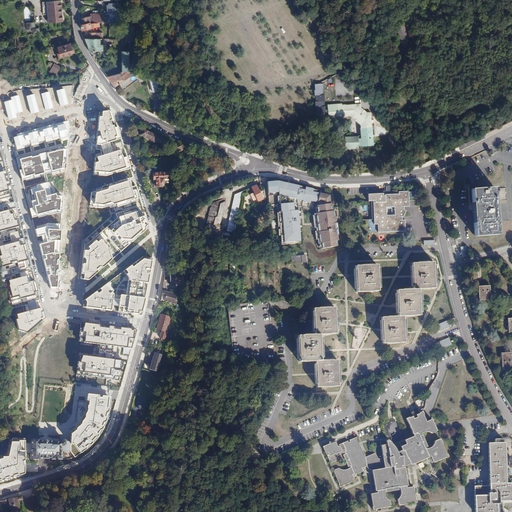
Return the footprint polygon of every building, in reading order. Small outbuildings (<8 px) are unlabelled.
[(61,0),(57,0),(47,2),(49,14),(50,22),(64,20),(61,12),(60,12),(60,8),(61,8),(61,0)] [(102,0),(102,1),(100,1),(100,7),(102,6),(102,11),(100,11),(101,14),(101,24),(116,22),(115,4),(112,4),(112,0),(102,0)] [(79,19),(80,25),(98,24),(101,24),(101,14),(93,14),(93,18),(91,19),(79,19)] [(131,25),(123,25),(123,40),(132,40),(131,25)] [(89,39),(84,39),(89,52),(103,50),(102,44),(98,44),(98,39),(89,39)] [(70,43),(58,47),(61,56),(73,52),(70,43)] [(54,63),(50,72),(57,76),(61,67),(54,63)] [(119,74),(108,77),(116,87),(124,80),(119,74)] [(157,79),(150,80),(151,92),(158,92),(157,79)] [(328,110),(328,108),(326,108),(325,105),(324,105),(324,99),(325,99),(325,94),(324,94),(323,88),(324,88),(324,81),(315,82),(315,88),(314,88),(315,94),(316,93),(316,99),(315,99),(316,105),(317,111),(316,111),(316,116),(323,116),(322,110),(328,110)] [(64,89),(55,91),(60,106),(68,104),(64,89)] [(49,92),(41,94),(45,110),(53,107),(49,92)] [(34,94),(26,96),(31,114),(39,112),(34,94)] [(18,95),(10,98),(11,100),(15,113),(23,111),(18,95)] [(11,100),(4,102),(9,120),(16,118),(15,113),(11,100)] [(352,118),(355,120),(358,120),(360,121),(360,126),(359,127),(360,135),(360,145),(372,144),(370,111),(366,111),(361,106),(361,102),(342,103),(341,102),(328,103),(328,108),(328,110),(329,115),(347,114),(351,113),(352,115),(352,118)] [(111,111),(99,113),(95,149),(101,150),(101,154),(95,156),(93,175),(107,177),(130,169),(113,114),(111,111)] [(64,124),(13,137),(16,150),(67,136),(64,124)] [(167,142),(141,131),(138,137),(161,146),(162,144),(165,145),(167,142)] [(358,145),(360,145),(360,135),(344,136),(345,148),(358,147),(358,145)] [(59,149),(19,160),(24,179),(61,169),(64,169),(66,150),(59,149)] [(4,171),(0,172),(0,192),(10,190),(4,171)] [(156,180),(156,186),(164,185),(164,180),(167,179),(167,173),(152,173),(152,180),(156,180)] [(118,218),(84,248),(80,279),(87,280),(148,228),(133,178),(102,186),(100,189),(91,192),(89,204),(94,208),(103,210),(114,206),(118,218)] [(279,179),(269,179),(269,197),(276,196),(276,198),(279,198),(280,213),(279,213),(281,243),(301,241),(298,211),(294,211),(294,204),(295,200),(300,201),(300,202),(305,204),(306,202),(317,205),(318,213),(316,213),(320,243),(323,242),(324,247),(338,245),(337,237),(339,237),(337,221),(338,220),(337,216),(336,216),(335,210),(334,210),(332,195),(314,190),(315,187),(308,186),(307,186),(301,185),(301,184),(279,179)] [(47,183),(36,185),(37,188),(28,190),(33,208),(29,209),(31,216),(53,211),(61,211),(61,197),(55,197),(55,193),(50,195),(47,183)] [(251,188),(258,201),(263,198),(256,185),(251,188)] [(495,188),(471,189),(475,236),(498,234),(495,188)] [(226,231),(238,233),(239,230),(235,229),(242,192),(234,195),(226,231)] [(402,207),(407,207),(406,192),(396,192),(395,195),(382,195),(382,196),(381,196),(380,194),(365,195),(366,202),(373,202),(374,225),(378,225),(378,233),(405,231),(404,220),(402,220),(401,217),(403,217),(404,211),(402,210),(402,207)] [(224,199),(213,202),(210,209),(206,224),(213,225),(221,223),(225,202),(224,199)] [(7,210),(0,212),(0,231),(17,227),(16,220),(13,221),(12,214),(9,215),(7,210)] [(45,227),(34,230),(36,237),(40,236),(42,244),(38,245),(50,287),(56,288),(60,228),(45,227)] [(18,242),(0,246),(0,252),(1,256),(0,256),(0,262),(1,267),(28,260),(24,245),(19,246),(18,242)] [(306,262),(305,255),(291,257),(292,264),(306,262)] [(85,299),(83,301),(82,307),(140,315),(144,298),(151,259),(142,257),(85,299)] [(382,330),(382,343),(387,343),(399,343),(400,342),(404,342),(403,317),(414,316),(414,315),(419,315),(418,289),(429,289),(429,288),(434,288),(433,262),(411,263),(412,276),(412,289),(401,290),(400,290),(396,290),(397,304),(397,316),(386,317),(381,317),(382,330)] [(355,275),(356,292),(361,292),(361,293),(372,292),(372,291),(377,291),(377,278),(376,265),(354,267),(355,275)] [(26,276),(8,280),(13,300),(37,294),(34,281),(28,283),(26,276)] [(490,285),(478,286),(480,300),(491,299),(490,285)] [(162,301),(175,304),(176,300),(175,300),(177,294),(173,293),(163,291),(162,301)] [(40,308),(16,314),(17,319),(15,319),(18,330),(27,333),(43,318),(40,308)] [(312,362),(315,362),(317,387),(322,387),(323,388),(334,387),(338,386),(337,360),(320,361),(320,351),(319,335),(331,335),(331,334),(335,334),(335,323),(335,308),(329,308),(318,308),(318,309),(313,309),(314,335),(303,335),(303,336),(298,336),(299,362),(303,362),(304,362),(312,362)] [(159,334),(165,335),(171,315),(161,313),(157,327),(160,328),(159,334)] [(437,324),(440,330),(449,326),(447,320),(437,324)] [(133,329),(81,324),(79,342),(126,348),(127,338),(132,338),(133,329)] [(439,349),(450,344),(448,337),(436,342),(439,349)] [(511,351),(500,352),(502,371),(511,369),(511,351)] [(161,354),(154,352),(149,369),(156,372),(161,354)] [(125,362),(80,356),(77,375),(117,381),(118,378),(121,379),(125,362)] [(49,361),(41,361),(41,405),(50,405),(49,361)] [(114,395),(88,394),(87,406),(85,415),(80,424),(73,431),(73,439),(73,444),(77,444),(82,452),(95,443),(104,428),(112,412),(114,395)] [(325,449),(331,462),(332,462),(336,461),(337,456),(340,454),(343,453),(346,453),(346,454),(344,455),(349,466),(351,465),(352,467),(349,469),(346,470),(343,470),(339,468),(336,469),(335,472),(340,484),(339,484),(340,488),(344,486),(343,485),(355,481),(353,475),(354,474),(355,475),(364,471),(363,468),(367,466),(369,469),(373,470),(376,492),(377,491),(377,493),(371,494),(373,507),(372,507),(373,510),(376,510),(376,509),(390,507),(390,506),(390,502),(387,500),(385,497),(384,495),(384,492),(385,490),(387,490),(387,492),(398,491),(398,488),(400,488),(401,490),(401,493),(401,497),(398,501),(398,504),(400,505),(413,503),(414,504),(417,504),(417,500),(416,500),(414,488),(408,489),(407,487),(408,487),(406,469),(405,469),(404,468),(411,465),(412,466),(431,458),(434,464),(446,459),(449,458),(448,455),(447,456),(441,442),(439,440),(435,442),(435,445),(433,447),(430,449),(426,450),(426,449),(427,448),(423,437),(421,438),(420,437),(422,435),(425,433),(427,433),(427,432),(429,431),(428,428),(427,428),(426,428),(425,428),(427,426),(427,425),(427,423),(422,411),(424,408),(418,411),(419,413),(408,418),(408,417),(405,418),(406,422),(407,421),(413,436),(398,442),(401,450),(398,452),(396,452),(393,445),(388,441),(386,440),(386,444),(380,445),(382,458),(377,459),(375,455),(373,453),(364,457),(355,437),(348,440),(349,442),(347,443),(346,441),(338,445),(338,446),(337,447),(334,442),(325,446),(325,445),(323,446),(325,449)] [(427,432),(427,433),(430,433),(433,435),(436,433),(437,432),(432,421),(427,423),(427,425),(427,426),(425,428),(426,428),(427,428),(428,428),(429,431),(427,432)] [(60,441),(39,441),(37,438),(34,438),(32,440),(31,441),(31,458),(48,458),(52,458),(52,459),(60,459),(61,445),(64,445),(65,444),(65,441),(64,440),(60,440),(59,440),(60,441)] [(30,439),(12,439),(9,454),(0,456),(0,481),(30,473),(30,466),(27,459),(30,459),(30,439)] [(391,441),(388,441),(393,445),(396,452),(398,452),(396,447),(394,444),(391,441)] [(494,443),(488,443),(489,486),(474,486),(474,511),(499,511),(499,502),(511,501),(511,483),(506,483),(505,443),(502,443),(494,443)] [(0,501),(0,511),(1,511),(0,506),(0,505),(9,503),(10,511),(19,511),(17,501),(22,500),(22,499),(21,496),(0,501)]
